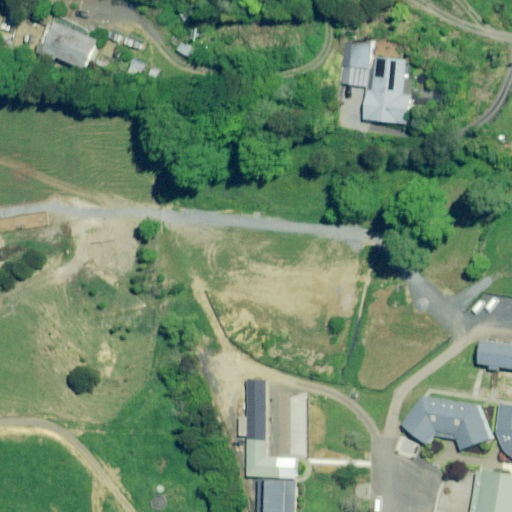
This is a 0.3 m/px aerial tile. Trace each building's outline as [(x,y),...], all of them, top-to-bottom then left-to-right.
[(29,14),(16,8),(6,29),(19,35),(29,14)] [(100,34),(60,17),(46,53),(61,59),(63,56),(97,70),(109,40),(99,37),(100,34)] [(382,58),(381,71),(375,70),(377,40),(363,39),(361,69),(354,69),(353,85),(373,87),(370,120),(419,124),(423,80),(413,79),(415,61),(382,58)] [(207,51),(188,40),(182,50),(201,61),(207,51)] [(511,348),(478,343),(474,365),(511,371),(511,348)] [(242,472),(292,475),(293,453),(261,451),(265,376),(247,375),(242,472)] [(420,397),(401,422),(423,445),(432,436),(453,439),(459,451),(488,440),(474,407),(420,397)] [(511,409),(496,407),(492,436),(499,452),(511,463),(511,409)] [(511,511),(511,479),(479,474),(472,511),(511,511)] [(292,511),(293,479),(255,478),(254,511),(292,511)]
